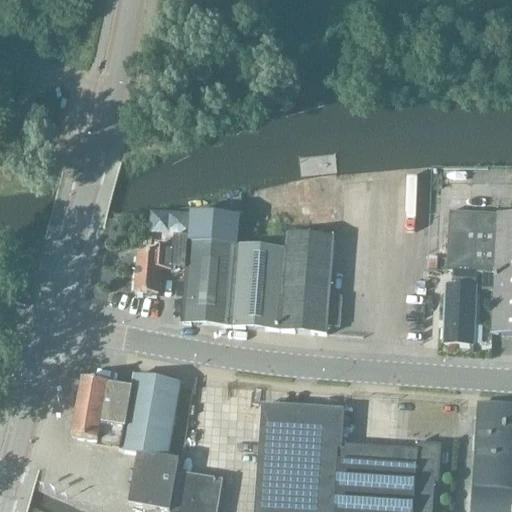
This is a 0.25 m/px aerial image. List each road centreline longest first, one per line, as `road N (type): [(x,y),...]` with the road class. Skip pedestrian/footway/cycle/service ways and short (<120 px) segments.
road 1 (unclassified): [(511,384),(253,360),(51,324)]
road 2 (tertiary): [(51,324),(112,90)]
road 3 (tertiary): [(2,511),(51,324)]
